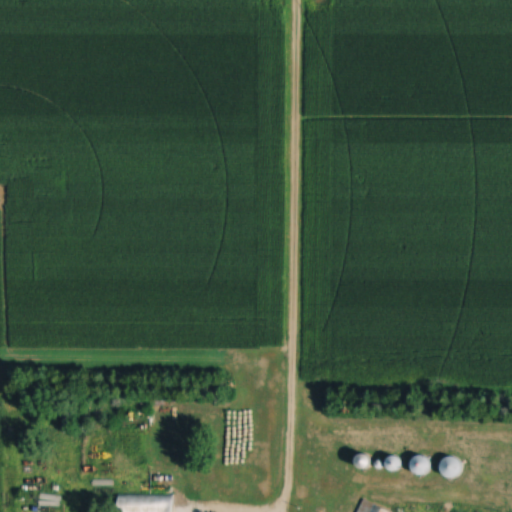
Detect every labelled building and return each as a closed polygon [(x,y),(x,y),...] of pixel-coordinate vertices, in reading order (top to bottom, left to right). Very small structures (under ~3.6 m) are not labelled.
[(373,468),(373,457),(363,457),(363,468),(373,468)] [(466,466),(456,457),(444,471),(455,479),(466,466)] [(427,458),(414,462),(419,477),(432,473),(427,458)] [(119,511),(176,511),(176,494),(120,494),(119,511)] [(392,511),(363,501),(358,511),(392,511)]
